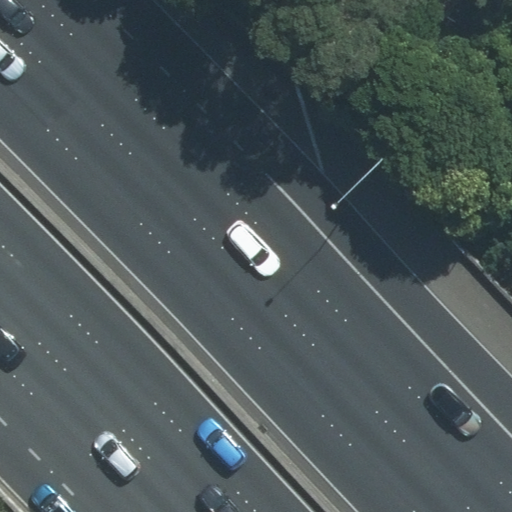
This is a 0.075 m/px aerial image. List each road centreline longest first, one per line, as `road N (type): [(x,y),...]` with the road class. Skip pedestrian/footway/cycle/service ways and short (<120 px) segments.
road 1 (motorway): [(0,77),(434,511)]
road 2 (motorway): [(238,511),(0,257)]
